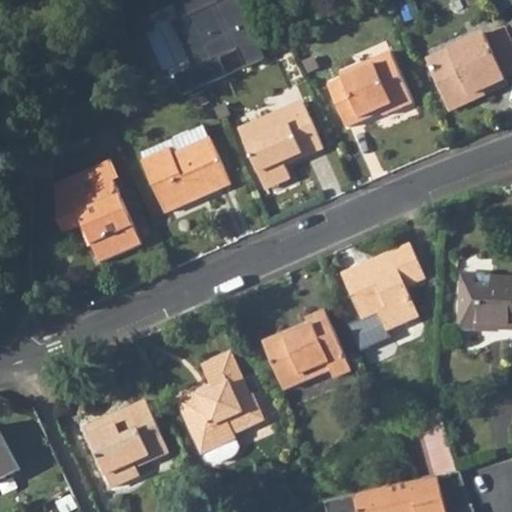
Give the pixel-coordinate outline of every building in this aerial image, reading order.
[(245,69),(265,59),(238,0),(226,0),(217,4),(215,0),(183,0),(173,5),(180,21),(173,24),(193,68),(174,77),(183,96),(203,87),(227,76),(219,58),(237,50),(245,69)] [(511,0),(493,0),(500,12),(511,6),(511,0)] [(485,34),(506,78),(511,75),(511,40),(504,25),(485,34)] [(485,34),(426,61),(449,110),(508,83),(506,78),(485,34)] [(359,72),(329,86),(347,128),(382,112),(384,116),(413,103),(391,52),(357,68),(359,72)] [(303,103),(239,131),(263,186),(289,174),(285,165),(324,148),(303,103)] [(140,154),(144,162),(171,150),(174,156),(210,140),(204,126),(140,154)] [(171,150),(144,162),(166,212),(230,184),(210,140),(174,156),(171,150)] [(51,154),(36,160),(33,179),(55,175),(51,154)] [(99,187),(58,204),(59,220),(63,229),(83,221),(101,262),(143,245),(116,180),(119,179),(111,161),(92,169),(99,187)] [(57,184),(58,204),(99,187),(92,169),(57,184)] [(263,186),(265,190),(291,178),(289,174),(263,186)] [(412,247),(343,277),(363,322),(379,315),(387,334),(391,332),(417,321),(420,319),(407,290),(427,282),(412,247)] [(481,283),(462,282),(460,328),(511,330),(511,279),(482,278),(481,283)] [(309,326),(264,344),(283,392),(330,372),(334,380),(351,373),(327,313),(307,322),(309,326)] [(391,332),(395,341),(421,330),(417,321),(391,332)] [(212,388),(180,403),(204,456),(205,456),(208,464),(220,465),(232,460),(240,450),(236,442),(237,441),(234,435),(265,422),(254,397),(250,399),(231,355),(203,368),(212,388)] [(114,420),(87,432),(110,489),(138,477),(133,464),(167,450),(148,403),(112,418),(114,420)] [(443,424),(422,430),(435,477),(440,476),(457,473),(449,443),(452,442),(447,425),(444,426),(443,424)] [(0,481),(21,470),(0,430),(0,481)] [(448,511),(440,476),(435,477),(415,480),(326,501),(324,502),(327,511),(448,511)]
